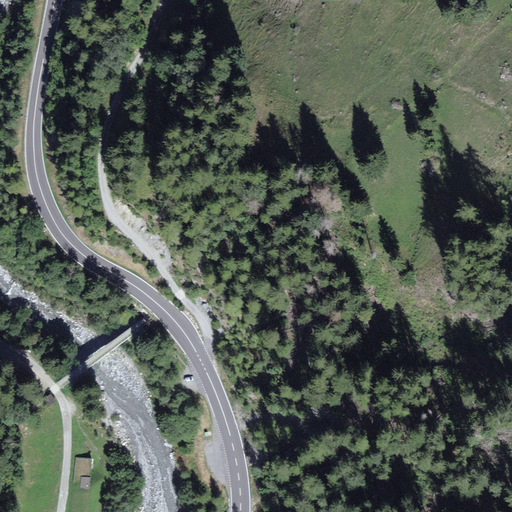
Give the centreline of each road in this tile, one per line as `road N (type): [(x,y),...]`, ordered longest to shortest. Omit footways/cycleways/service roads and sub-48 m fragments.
road 1 (tertiary): [(56,0),(35,124),(42,192),(78,250),(156,300),(185,333),(233,444),(241,511)]
road 2 (track): [(201,360),(211,342),(199,312),(113,213),(103,167),(119,91),(166,0)]
road 3 (track): [(56,388),(67,420),(62,511)]
